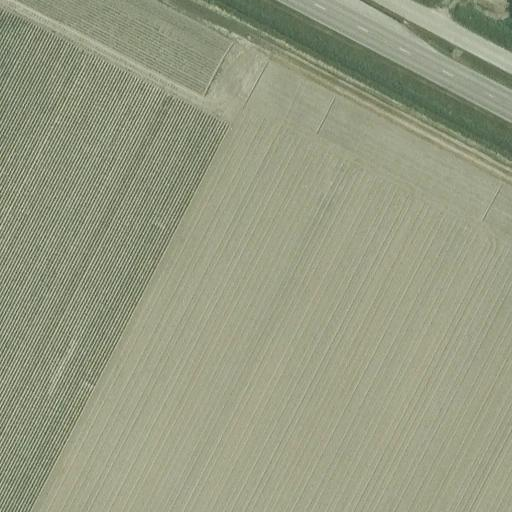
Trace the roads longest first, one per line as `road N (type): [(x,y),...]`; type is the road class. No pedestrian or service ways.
road 1 (track): [(511,182),(276,60)]
road 2 (tertiary): [(511,108),(303,0)]
road 3 (unclassified): [(511,65),(386,0)]
